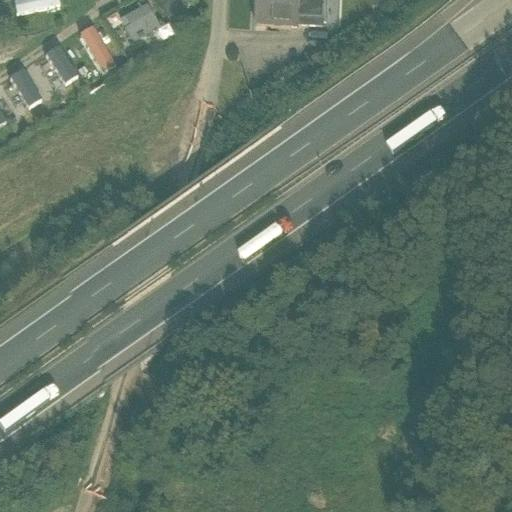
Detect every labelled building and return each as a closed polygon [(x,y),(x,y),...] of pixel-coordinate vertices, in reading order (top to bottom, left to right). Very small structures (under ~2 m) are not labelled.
[(11,21),(57,9),(54,0),(27,0),(7,5),(11,21)] [(257,0),(256,27),(297,29),(297,28),(321,29),(322,0),(257,0)] [(123,26),(119,18),(143,8),(140,1),(102,18),(108,32),(123,26)] [(145,16),(122,29),(133,49),(156,36),(145,16)] [(90,30),(72,39),(93,79),(111,69),(90,30)] [(58,49),(41,58),(59,90),(76,81),(58,49)] [(5,81),(22,113),(40,104),(23,72),(5,81)]
